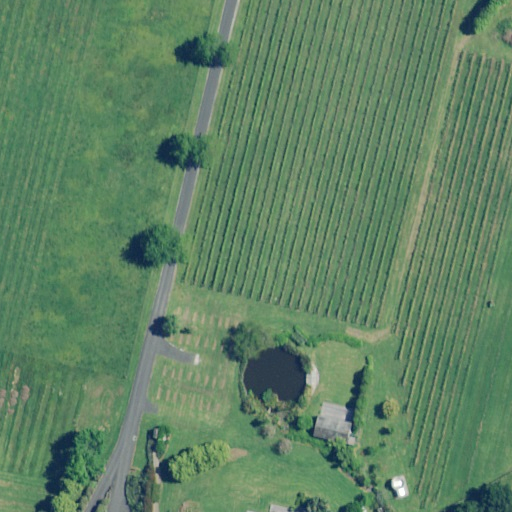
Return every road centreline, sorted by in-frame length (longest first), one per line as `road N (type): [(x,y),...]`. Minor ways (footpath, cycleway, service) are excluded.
road 1 (unknown): [(233,0),(154,337)]
road 2 (unknown): [(154,337),(117,511)]
road 3 (unknown): [(154,337),(166,378),(149,446),(152,511)]
